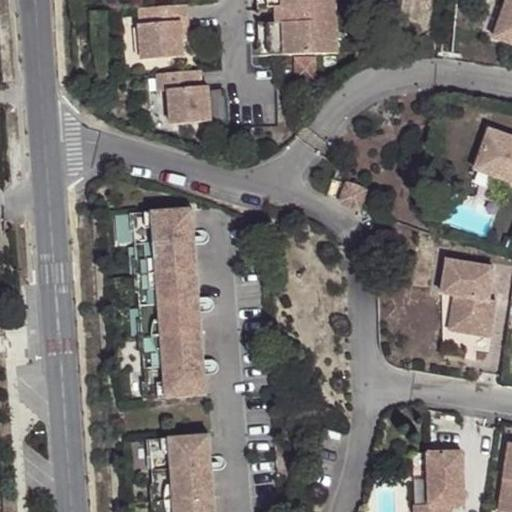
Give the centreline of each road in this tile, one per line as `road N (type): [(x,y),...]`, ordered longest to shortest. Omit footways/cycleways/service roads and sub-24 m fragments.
road 1 (residential): [(341,511),(367,382),(364,265),(348,225),(268,193),(86,143),(44,144)]
road 2 (residential): [(73,511),(44,144)]
road 3 (residential): [(44,144),(35,0)]
